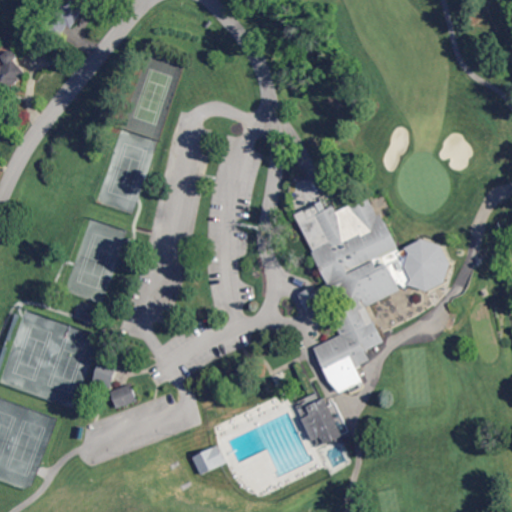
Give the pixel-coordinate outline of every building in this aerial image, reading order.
[(75,27),(70,24),(70,25),(64,35),(63,36),(62,37),(59,35),(55,33),(52,31),(48,28),(49,26),(57,13),(64,0),(90,0),(89,3),(75,27)] [(31,72),(30,73),(25,78),(16,87),(18,89),(17,90),(16,92),(14,93),(12,95),(9,93),(3,98),(0,100),(0,66),(3,64),(4,62),(5,62),(6,63),(6,64),(9,66),(11,64),(13,63),(11,61),(8,57),(7,56),(14,51),(15,49),(17,48),(19,51),(22,54),(23,55),(23,56),(21,57),(20,59),(31,72)] [(382,216),(385,214),(386,215),(404,253),(408,254),(410,253),(412,247),(443,258),(446,264),(445,268),(455,271),(451,282),(446,296),(444,295),(442,301),(435,299),(415,292),(412,291),(407,289),(406,288),(397,293),(383,299),(370,306),(375,317),(382,332),(383,332),(384,335),(387,342),(377,347),(368,351),(371,356),(373,360),(360,366),(343,375),(333,379),(332,380),(323,362),(320,355),(316,347),(317,347),(323,344),(343,334),(331,310),(343,304),(337,293),(328,297),(324,299),(322,300),(323,303),(322,303),(308,310),(300,293),(314,287),(315,286),(318,291),(331,284),(327,276),(316,251),(298,214),(326,201),(330,209),(341,204),(345,214),(353,210),(352,209),(374,199),(375,201),(379,209),(382,216)] [(93,322),(90,321),(83,318),(86,309),(96,313),(97,313),(96,314),(95,318),(93,322)] [(97,384),(105,359),(121,365),(113,389),(97,384)] [(120,410),(119,408),(113,392),(116,391),(121,389),(124,388),(133,385),(140,402),(120,410)] [(331,404),(338,401),(339,401),(339,402),(349,424),(350,424),(353,433),(351,434),(348,435),(344,437),(346,443),(345,444),(340,442),(337,443),(336,441),(335,441),(327,445),(323,437),(321,439),(310,415),(312,414),(309,406),(313,404),(323,400),(324,399),(327,398),(328,398),(331,404)] [(214,463),(209,447),(222,443),(223,444),(225,452),(227,459),(214,463)]
